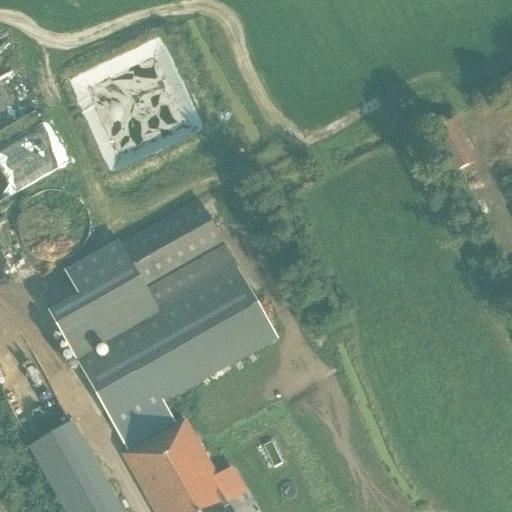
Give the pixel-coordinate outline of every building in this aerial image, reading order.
[(453,173),(474,162),(453,120),(432,131),(453,173)] [(71,194),(67,192),(63,191),(58,190),(54,190),(49,190),(45,191),(40,193),(35,196),(31,199),(27,203),(24,208),(21,213),(19,218),(19,223),(19,229),(19,235),(21,240),(23,245),(26,249),(30,253),(36,256),(42,259),(50,261),(58,262),(65,261),(68,260),(73,257),(75,255),(79,253),(83,249),(86,244),(88,238),(90,232),(91,229),(91,225),(90,218),(89,214),(87,211),(85,207),(83,204),(79,200),(76,197),(71,194)] [(239,272),(199,200),(42,289),(56,314),(25,331),(84,434),(115,417),(133,449),(122,455),(154,511),(232,511),(223,495),(226,493),(186,419),(182,413),(186,410),(175,390),(158,399),(157,397),(274,333),(259,307),(250,312),(231,278),(239,272)] [(122,511),(81,439),(73,424),(29,449),(37,463),(64,511),(122,511)] [(17,511),(11,498),(0,503),(0,511),(17,511)]
